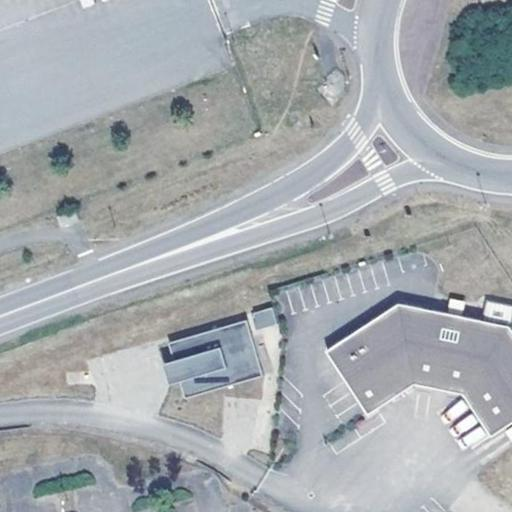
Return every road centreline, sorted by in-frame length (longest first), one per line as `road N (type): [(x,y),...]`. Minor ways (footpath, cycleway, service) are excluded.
road 1 (tertiary): [(134,266),(317,223),(455,165)]
road 2 (unknown): [(304,505),(307,363),(316,328),(353,298),(440,277)]
road 3 (tertiary): [(387,99),(351,149),(297,191),(134,266)]
road 4 (tertiary): [(134,266),(0,317)]
